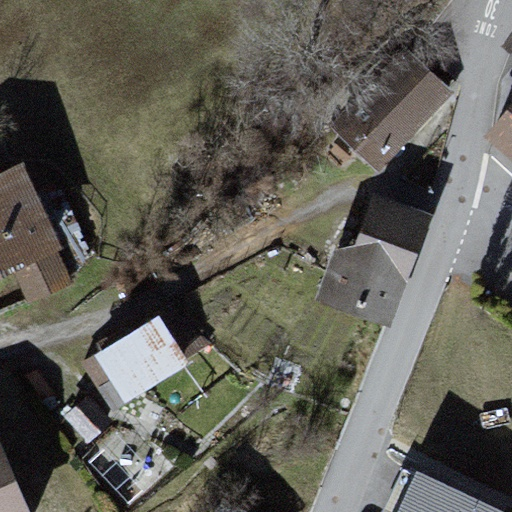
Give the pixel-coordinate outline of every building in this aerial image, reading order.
[(455,85),(411,44),(336,123),(380,164),(455,85)] [(511,95),(485,131),(511,150),(511,95)] [(25,157),(0,169),(0,279),(69,246),(25,157)] [(426,208),(361,183),(320,293),(385,317),(426,208)] [(189,358),(154,301),(84,343),(119,400),(189,358)] [(0,511),(22,511),(0,454),(0,511)] [(511,511),(412,464),(389,511),(511,511)] [(246,511),(222,496),(211,511),(246,511)]
